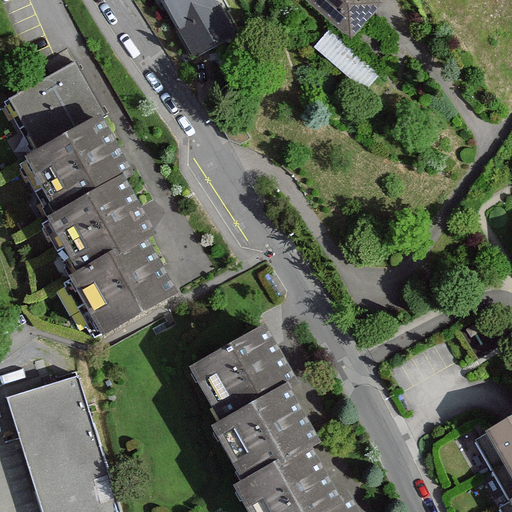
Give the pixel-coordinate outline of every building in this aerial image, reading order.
[(236,35),(216,0),(161,0),(194,58),(236,35)] [(382,1),(380,0),(301,0),(349,40),(382,1)] [(103,114),(75,63),(8,99),(35,150),(101,115),(103,114)] [(132,172),(101,115),(35,150),(23,156),(54,213),(125,176),(132,172)] [(155,232),(125,176),(54,213),(47,217),(77,273),(147,236),(155,232)] [(178,294),(147,236),(77,273),(70,277),(102,336),(178,294)] [(301,376),(269,319),(193,362),(225,418),(293,380),(301,376)] [(120,511),(78,376),(6,399),(41,511),(120,511)] [(325,437),(293,380),(225,418),(216,423),(248,480),(316,442),(325,437)] [(511,425),(478,446),(511,504),(511,425)] [(328,511),(349,501),(316,442),(248,480),(240,485),(255,511),(328,511)] [(379,511),(368,491),(349,501),(328,511),(379,511)]
